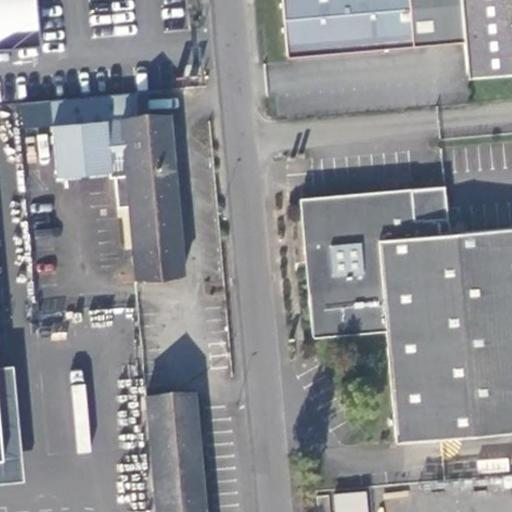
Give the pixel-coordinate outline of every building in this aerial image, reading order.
[(0,0),(0,47),(35,45),(31,0),(0,0)] [(281,0),(287,59),(464,43),(460,0),(281,0)] [(511,0),(460,0),(464,43),(468,79),(511,75),(511,0)] [(139,119),(138,94),(118,95),(128,208),(134,278),(181,274),(170,150),(167,117),(139,119)] [(115,209),(128,208),(118,95),(47,102),(55,179),(87,176),(105,175),(105,180),(111,179),(115,209)] [(511,461),(511,229),(449,235),(444,188),(409,190),(409,193),(301,201),(310,336),(384,332),(393,444),(452,440),(453,465),(511,461)] [(145,394),(154,511),(202,511),(192,390),(145,394)] [(333,511),(367,511),(365,491),(332,494),(333,511)]
